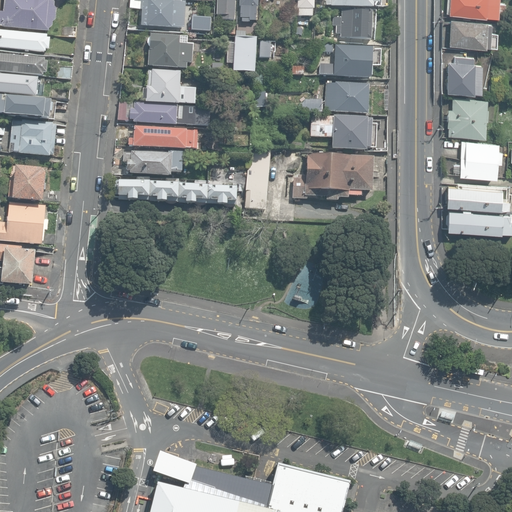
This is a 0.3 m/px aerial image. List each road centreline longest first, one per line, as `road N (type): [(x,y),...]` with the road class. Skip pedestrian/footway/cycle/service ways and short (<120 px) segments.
road 1 (residential): [(88,327),(78,259),(104,0)]
road 2 (tertiary): [(393,372),(161,320),(88,327)]
road 3 (secondary): [(418,0),(413,213),(417,261),(434,291)]
road 4 (tertiary): [(511,402),(393,372)]
